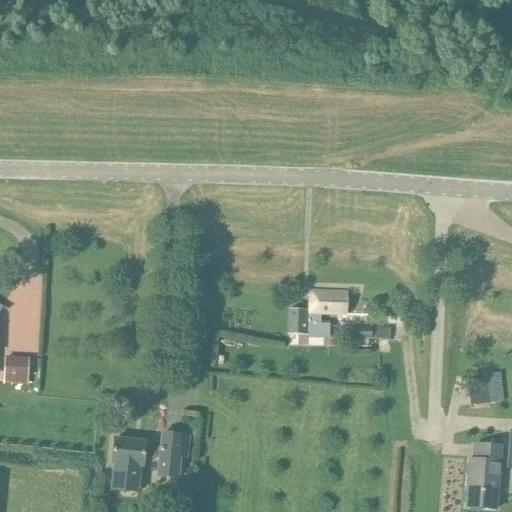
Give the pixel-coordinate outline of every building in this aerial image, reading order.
[(185,325),(205,326),(207,306),(209,277),(192,276),(188,305),(186,305),(185,325)] [(310,330),(319,330),(320,315),(345,316),(346,293),(309,292),(309,314),(310,314),(310,330)] [(390,329),(355,327),(354,339),(389,341),(390,329)] [(309,346),(303,369),(329,376),(335,353),(309,346)] [(0,357),(0,374),(4,374),(3,388),(8,388),(7,412),(25,413),(26,389),(32,390),(34,353),(5,352),(5,358),(0,357)] [(489,403),(487,378),(468,380),(470,405),(489,403)] [(110,491),(139,494),(141,468),(143,468),(144,459),(157,460),(155,479),(179,481),(181,459),(188,460),(190,436),(161,432),(159,448),(145,447),(146,443),(114,439),(111,465),(113,465),(110,491)] [(465,509),(496,511),(501,447),(474,445),(473,461),(469,460),(465,509)]
